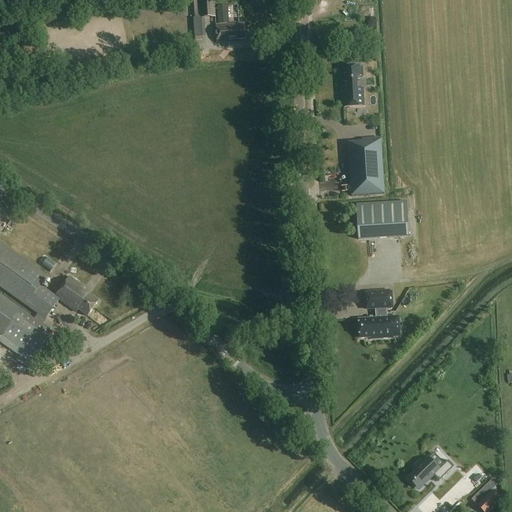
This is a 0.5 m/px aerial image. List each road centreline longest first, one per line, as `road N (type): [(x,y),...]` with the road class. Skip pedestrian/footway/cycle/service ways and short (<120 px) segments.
road 1 (tertiary): [(316,393),(293,0)]
road 2 (tertiary): [(316,393),(255,380),(93,244),(0,186)]
road 3 (tertiary): [(383,511),(324,443),(316,393)]
